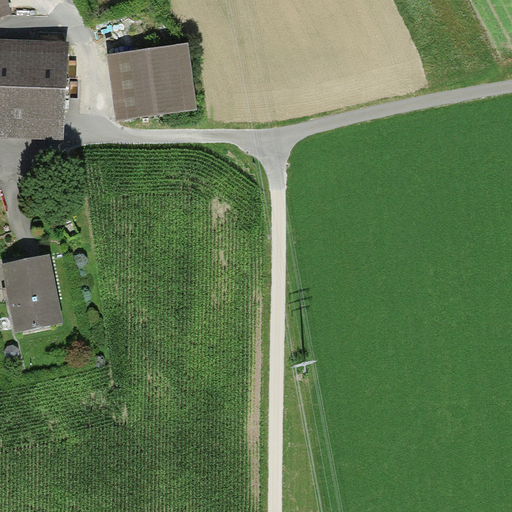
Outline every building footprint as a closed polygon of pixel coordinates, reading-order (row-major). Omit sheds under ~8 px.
[(7,0),(0,0),(0,18),(12,15),(7,0)] [(189,50),(109,58),(115,120),(195,111),(189,50)] [(0,138),(67,140),(69,62),(0,59),(0,138)] [(51,257),(1,267),(6,293),(14,333),(63,324),(51,257)] [(0,355),(1,358),(3,360),(6,361),(8,361),(11,361),(13,359),(15,357),(16,355),(16,352),(15,349),(14,347),(11,346),(9,345),(6,345),(3,346),(1,348),(0,350),(0,355)]
